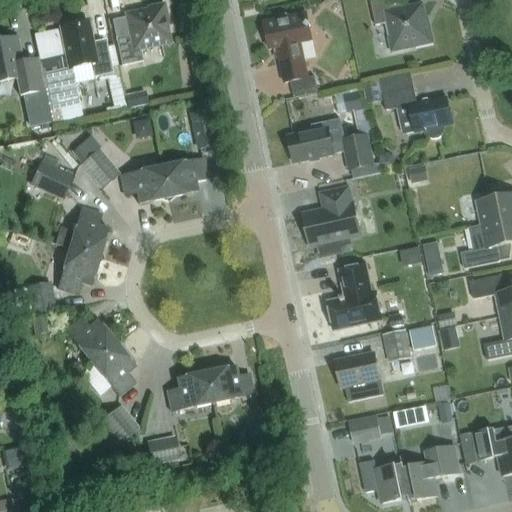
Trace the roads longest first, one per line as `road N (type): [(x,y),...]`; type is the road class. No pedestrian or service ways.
road 1 (residential): [(287,322),(175,344),(156,334),(132,293),(144,246),(163,233),(264,213)]
road 2 (residential): [(264,213),(219,0)]
road 3 (residential): [(330,511),(287,322)]
road 4 (residential): [(511,140),(492,134),(462,0)]
